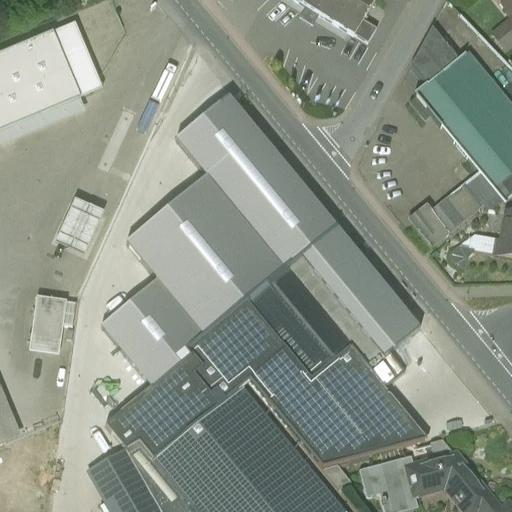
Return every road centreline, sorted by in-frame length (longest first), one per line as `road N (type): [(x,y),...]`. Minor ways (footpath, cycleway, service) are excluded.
road 1 (unknown): [(207,32),(107,301)]
road 2 (tertiary): [(181,0),(326,177)]
road 3 (tertiary): [(326,177),(471,352)]
road 4 (residential): [(423,0),(326,177)]
